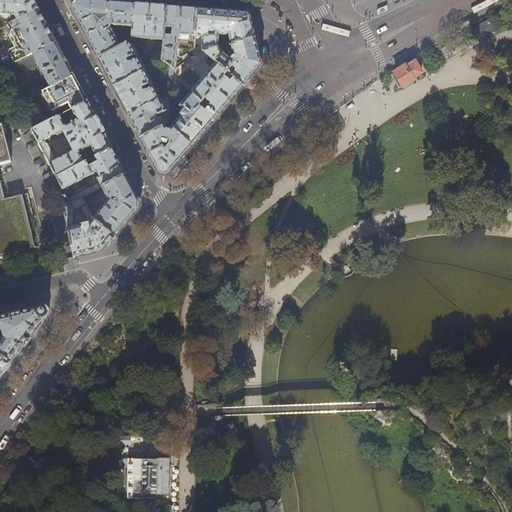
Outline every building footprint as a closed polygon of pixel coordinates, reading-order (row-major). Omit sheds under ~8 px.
[(40,9),(35,0),(1,0),(1,4),(0,4),(0,14),(5,15),(5,18),(12,18),(12,15),(17,16),(19,20),(40,9)] [(110,28),(112,26),(133,28),(135,2),(121,1),(104,0),(73,0),(70,4),(79,20),(99,57),(120,46),(115,35),(117,34),(116,32),(114,33),(110,28)] [(164,35),(165,28),(168,5),(151,4),(135,2),(133,28),(132,37),(164,40),(164,35)] [(175,68),(178,39),(188,40),(188,36),(195,36),(198,8),(182,6),(168,5),(165,28),(173,29),(173,33),(170,32),(170,36),(164,35),(164,40),(163,45),(162,59),(170,65),(175,68)] [(254,28),(250,12),(226,10),(198,8),(195,36),(195,37),(203,37),(202,48),(194,48),(193,57),(203,51),(219,47),(218,44),(219,33),(219,34),(220,35),(227,35),(228,34),(229,34),(231,44),(256,38),(254,28)] [(0,69),(1,72),(58,43),(52,32),(40,9),(19,20),(0,29),(0,30),(2,34),(1,43),(5,48),(0,50),(0,69)] [(474,30),(481,41),(495,33),(489,22),(474,30)] [(243,85),(262,63),(260,54),(259,51),(256,38),(231,44),(233,54),(230,58),(220,50),(219,47),(203,51),(207,55),(209,56),(243,85)] [(114,86),(144,69),(130,43),(127,42),(120,46),(99,57),(105,70),(114,86)] [(70,66),(58,43),(1,72),(4,77),(7,82),(38,66),(44,78),(13,94),(19,105),(44,92),(75,76),(70,66)] [(162,59),(163,45),(153,44),(151,52),(162,59)] [(194,63),(207,55),(203,51),(193,57),(191,58),(194,63)] [(249,89),(270,65),(267,53),(260,54),(262,63),(243,85),(249,89)] [(243,85),(209,56),(204,61),(204,63),(212,69),(191,92),(218,115),(233,97),(243,85)] [(411,81),(414,79),(413,78),(422,72),(415,61),(406,67),(405,66),(395,72),(395,73),(392,75),(395,79),(393,80),(394,82),(395,84),(397,83),(399,87),(403,85),(403,86),(406,85),(407,86),(412,83),(411,81)] [(159,99),(144,69),(114,86),(121,99),(129,115),(159,99)] [(79,84),(75,76),(44,92),(53,109),(69,100),(72,109),(73,109),(88,101),(79,84)] [(202,133),(218,115),(191,92),(180,105),(184,109),(180,113),(178,115),(180,117),(171,126),(193,145),(202,133)] [(165,124),(161,117),(158,118),(156,115),(154,114),(155,112),(161,113),(165,110),(159,99),(129,115),(135,126),(141,138),(165,124)] [(79,120),(68,125),(65,124),(60,115),(47,122),(32,130),(56,176),(84,162),(81,154),(81,151),(92,145),(97,155),(113,147),(100,123),(88,101),(73,109),(79,120)] [(47,122),(42,112),(26,119),(32,130),(47,122)] [(169,128),(167,128),(165,124),(141,138),(151,157),(160,174),(168,175),(183,156),(186,152),(193,145),(171,126),(169,128)] [(0,163),(12,161),(3,125),(0,125),(0,256),(33,248),(20,195),(3,199),(0,188),(0,163)] [(324,134),(327,138),(332,134),(329,130),(324,134)] [(120,161),(113,147),(97,155),(84,162),(56,176),(63,188),(97,171),(100,176),(95,179),(97,183),(68,198),(70,202),(82,196),(102,186),(126,174),(120,161)] [(174,180),(189,161),(183,156),(168,175),(174,180)] [(132,217),(139,208),(140,200),(133,186),(126,174),(102,186),(109,199),(93,217),(115,236),(132,217)] [(106,247),(108,244),(111,241),(115,236),(93,217),(87,204),(82,207),(88,217),(89,222),(77,225),(76,223),(73,221),(75,219),(74,213),(74,207),(85,202),(82,196),(70,202),(63,206),(75,257),(83,255),(98,251),(103,249),(104,248),(106,247)] [(292,255),(297,261),(305,255),(300,249),(292,255)] [(27,342),(49,315),(49,313),(49,309),(49,307),(47,306),(46,305),(46,304),(44,304),(43,304),(41,304),(37,305),(0,314),(0,331),(3,331),(5,336),(0,341),(0,353),(10,362),(27,342)] [(0,375),(0,376),(10,362),(0,353),(0,375)] [(155,493),(155,494),(169,494),(169,458),(142,458),(142,459),(122,459),(122,493),(135,493),(135,498),(154,498),(154,493),(155,493)]
